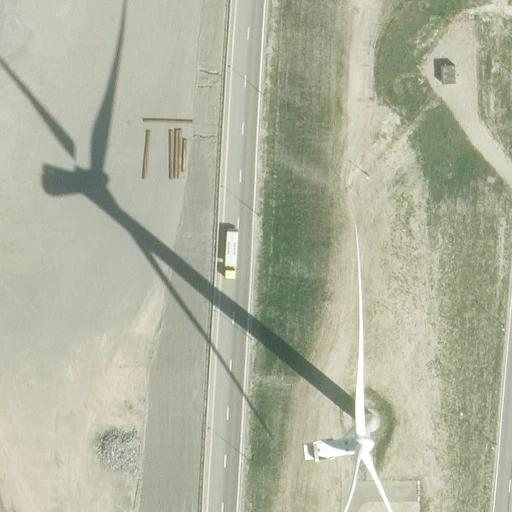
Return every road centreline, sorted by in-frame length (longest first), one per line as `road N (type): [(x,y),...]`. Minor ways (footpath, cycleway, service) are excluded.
road 1 (track): [(162,0),(167,210)]
road 2 (unknown): [(167,210),(0,312)]
